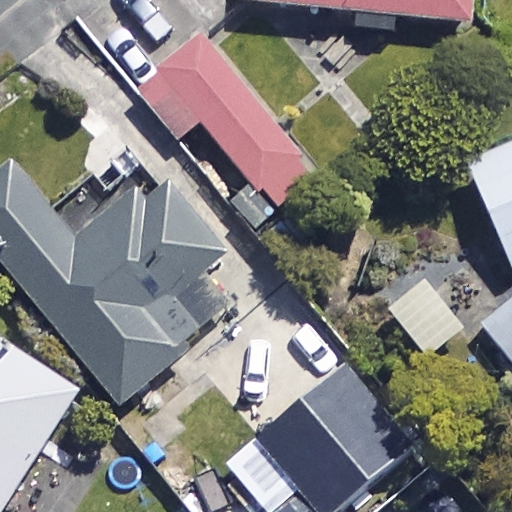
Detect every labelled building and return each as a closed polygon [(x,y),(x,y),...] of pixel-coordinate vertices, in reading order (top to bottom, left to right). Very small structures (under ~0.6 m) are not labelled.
[(479,0),(252,0),(252,11),(476,34),(479,0)] [(319,180),(213,46),(145,99),(183,147),(208,127),(276,214),(319,180)] [(511,158),(477,174),(511,254),(511,158)] [(87,257),(21,178),(0,196),(0,259),(128,412),(245,313),(213,275),(228,262),(167,190),(87,257)] [(469,336),(432,290),(395,320),(433,366),(469,336)] [(18,511),(90,399),(0,341),(0,511),(18,511)] [(352,511),(416,456),(348,380),(239,477),(270,511),(352,511)]
